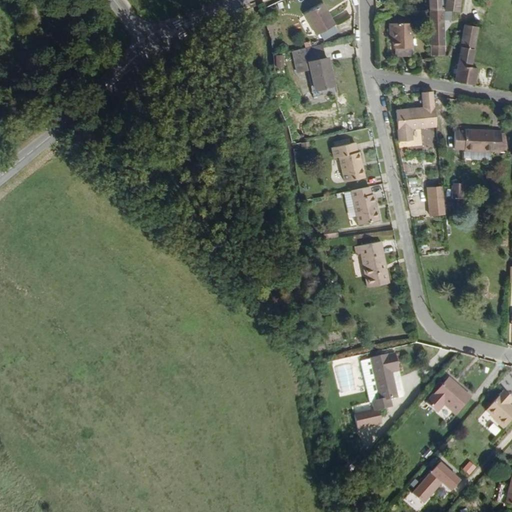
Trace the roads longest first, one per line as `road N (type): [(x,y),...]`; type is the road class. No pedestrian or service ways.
road 1 (residential): [(511,358),(433,337),(415,312),(370,72)]
road 2 (tertiary): [(149,48),(0,179)]
road 3 (residential): [(370,72),(511,100)]
